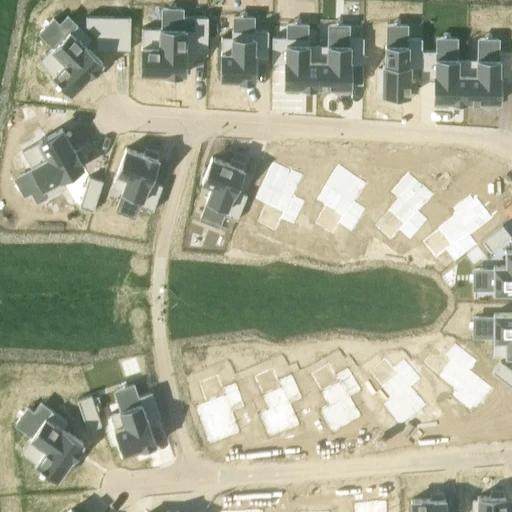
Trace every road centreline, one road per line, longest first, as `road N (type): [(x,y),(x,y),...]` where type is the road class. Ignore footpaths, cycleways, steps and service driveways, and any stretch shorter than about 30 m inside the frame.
road 1 (residential): [(196,121),(161,257),(154,326),(192,482)]
road 2 (residential): [(511,455),(192,482)]
road 3 (residential): [(196,121),(496,138),(511,146)]
